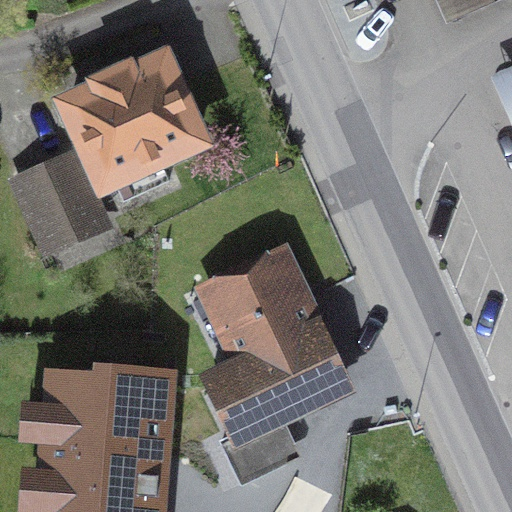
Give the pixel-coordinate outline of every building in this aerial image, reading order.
[(448,0),(453,11),(478,0),(448,0)] [(130,67),(93,84),(97,93),(69,106),(104,184),(197,141),(162,64),(134,76),(130,67)] [(511,86),(501,91),(511,116),(511,86)] [(42,237),(97,212),(72,157),(17,182),(42,237)] [(224,491),(290,459),(272,422),(338,391),(279,260),(211,293),(224,320),(213,325),(223,345),(233,340),(245,365),(179,396),(224,491)]
